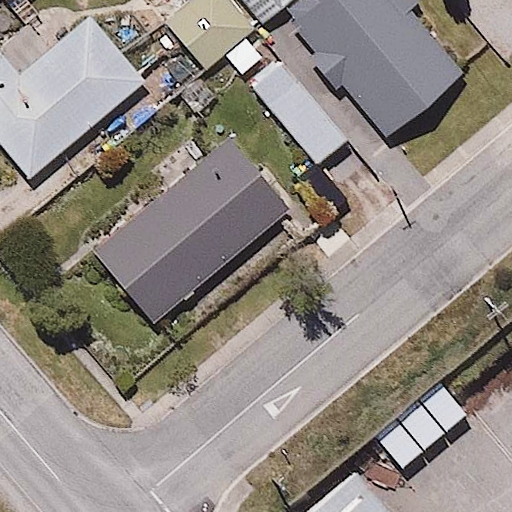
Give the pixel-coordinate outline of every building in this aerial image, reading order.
[(0,127),(27,162),(144,70),(89,0),(42,0),(0,33),(0,127)] [(237,0),(177,0),(166,9),(205,55),(251,16),(237,0)] [(429,0),(283,0),(384,129),(475,57),(429,0)] [(346,118),(257,23),(228,51),(317,145),(346,118)] [(232,126),(97,237),(153,305),(288,194),(232,126)] [(449,386),(407,420),(439,461),(481,427),(449,386)] [(388,511),(356,475),(312,511),(388,511)]
